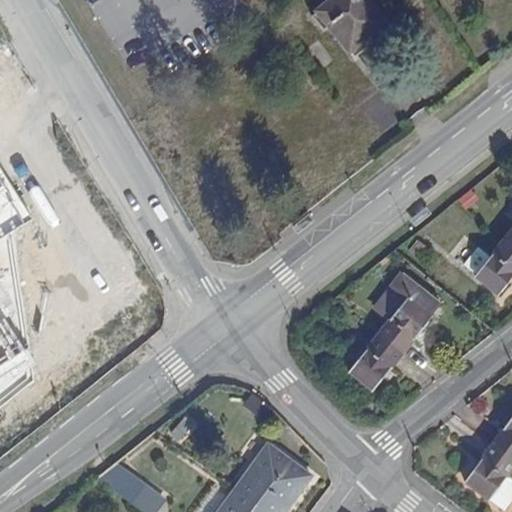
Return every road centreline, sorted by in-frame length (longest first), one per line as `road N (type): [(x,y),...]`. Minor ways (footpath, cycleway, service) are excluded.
road 1 (residential): [(20,0),(222,331)]
road 2 (secondary): [(222,331),(511,99)]
road 3 (secondary): [(0,499),(222,331)]
road 4 (residential): [(363,470),(222,331)]
road 5 (residential): [(511,342),(363,470)]
